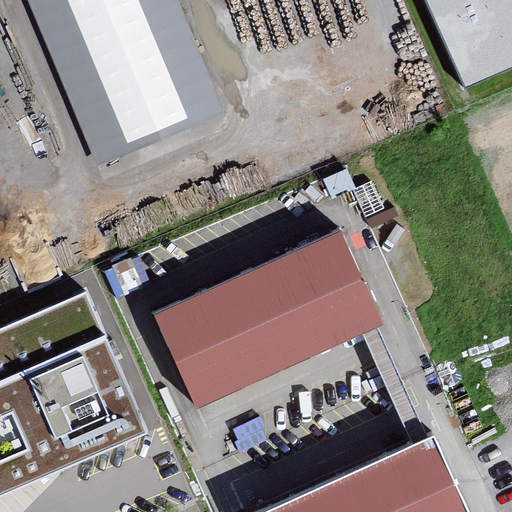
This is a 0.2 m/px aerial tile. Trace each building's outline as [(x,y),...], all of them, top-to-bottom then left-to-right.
[(175,0),(30,0),(97,161),(221,110),(175,0)] [(511,0),(431,0),(463,77),(511,57),(511,0)] [(337,228),(152,312),(195,406),(380,322),(337,228)] [(86,293),(0,329),(0,494),(66,466),(146,432),(86,293)] [(467,511),(432,433),(254,511),(467,511)]
